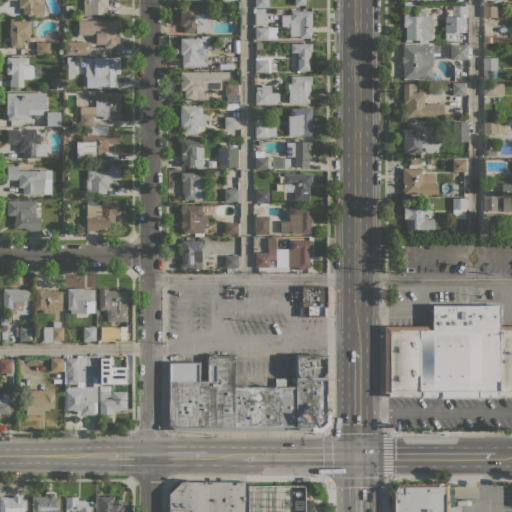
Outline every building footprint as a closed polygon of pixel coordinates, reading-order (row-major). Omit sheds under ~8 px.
[(39,0),(39,3),(43,3),(43,14),(22,14),(22,8),(18,8),(18,0),(39,0)] [(107,0),(107,14),(83,14),(83,0),(107,0)] [(180,5),(209,5),(209,32),(183,32),(183,26),(180,26),(180,5)] [(465,17),(452,17),(452,15),(442,15),(442,5),(452,5),(452,6),(465,6),(465,17)] [(482,6),(496,5),(496,17),(482,17),(482,6)] [(254,12),(256,12),(256,9),(264,9),(264,12),(265,12),(265,25),(254,25),(254,12)] [(311,10),(311,27),(310,27),(310,38),(299,38),(299,36),(289,36),(289,19),(290,19),(290,10),(311,10)] [(405,40),(405,27),(403,27),(403,15),(417,15),(417,11),(427,11),(427,15),(431,15),(431,20),(436,20),(436,25),(432,25),(432,40),(405,40)] [(443,16),(451,16),(451,21),(456,21),(457,42),(444,42),(443,16)] [(9,21),(30,21),(30,38),(21,38),(21,48),(10,48),(10,37),(9,37),(9,21)] [(116,21),(116,36),(115,36),(115,48),(104,48),(104,46),(102,46),(102,44),(95,44),(95,21),(116,21)] [(254,27),(276,27),(276,38),(268,38),(268,39),(254,39),(254,27)] [(180,38),(200,39),(200,37),(210,37),(210,48),(206,48),(206,59),(205,59),(205,67),(181,66),(181,54),(179,54),(180,38)] [(35,42),(49,42),(49,54),(35,54),(35,42)] [(89,54),(71,54),(71,42),(89,42),(89,54)] [(311,43),(311,52),(310,52),(310,59),(308,59),(308,70),(297,70),(297,52),(290,52),(290,43),(311,43)] [(449,45),(465,44),(466,59),(449,59),(449,45)] [(402,63),(401,63),(401,57),(402,57),(402,45),(431,45),(431,46),(442,46),(442,53),(431,53),(431,56),(424,56),(424,58),(421,58),(421,65),(430,66),(430,79),(402,78),(402,63)] [(9,87),(9,80),(10,80),(10,74),(6,74),(6,57),(27,57),(27,65),(32,65),(32,66),(41,67),(41,79),(22,78),(22,87),(9,87)] [(86,87),(86,77),(85,77),(84,58),(93,58),(93,57),(119,57),(119,74),(115,74),(115,80),(116,80),(116,87),(86,87)] [(482,57),(496,57),(496,70),(482,70),(482,57)] [(268,59),(268,72),(254,72),(254,59),(268,59)] [(67,64),(72,64),(76,70),(76,74),(73,79),(67,79),(67,64)] [(228,72),(228,81),(220,81),(220,90),(203,90),(203,93),(198,93),(198,99),(184,99),(184,97),(183,97),(183,94),(184,94),(184,90),(180,90),(180,72),(228,72)] [(311,76),(311,84),(309,84),(309,92),(308,92),(308,103),(287,103),(287,89),(287,84),(290,84),(290,76),(311,76)] [(56,89),(55,87),(53,87),(53,83),(55,83),(55,80),(61,80),(62,89),(56,89)] [(451,95),(451,82),(465,82),(465,95),(451,95)] [(402,83),(415,83),(415,90),(416,90),(416,92),(423,92),(423,104),(442,104),(442,117),(405,117),(405,103),(402,103),(402,83)] [(503,83),(503,95),(496,94),(496,96),(482,96),(482,83),(503,83)] [(224,96),(224,84),(238,84),(237,96),(224,96)] [(256,86),(261,86),(261,84),(270,84),(270,92),(278,92),(278,104),(268,104),(254,104),(254,92),(256,92),(256,86)] [(6,114),(6,93),(45,92),(45,109),(28,109),(28,115),(17,115),(17,120),(7,120),(7,114),(6,114)] [(119,92),(119,109),(119,120),(108,120),(108,119),(101,118),(101,116),(95,116),(95,114),(93,114),(93,126),(79,126),(79,107),(95,107),(95,100),(98,100),(98,92),(119,92)] [(201,105),(201,114),(205,114),(205,126),(197,126),(197,133),(183,133),(183,126),(179,126),(180,105),(201,105)] [(288,116),(290,116),(290,108),(311,108),(311,123),(310,123),(310,135),(299,135),(299,136),(288,136),(288,116)] [(237,129),(224,129),(224,117),(231,117),(232,111),(238,111),(238,117),(237,117),(237,129)] [(46,126),(46,112),(59,112),(59,126),(46,126)] [(254,119),(268,119),(268,124),(275,125),(275,136),(262,136),(262,137),(254,137),(254,119)] [(451,121),(465,121),(465,141),(451,141),(451,121)] [(402,129),(407,129),(407,122),(422,122),(422,124),(439,124),(439,143),(437,143),(437,152),(424,152),(424,147),(420,147),(420,153),(403,153),(402,129)] [(483,122),(502,122),(502,128),(500,134),(482,134),(483,122)] [(103,157),(76,157),(75,141),(81,141),(81,138),(79,138),(79,135),(81,135),(86,134),(86,127),(107,127),(107,130),(118,130),(118,135),(119,135),(119,140),(118,140),(119,143),(107,144),(107,151),(103,151),(103,157)] [(19,130),(18,134),(27,134),(27,129),(35,129),(35,135),(40,135),(40,143),(46,143),(46,156),(35,156),(35,157),(22,157),(22,151),(18,151),(18,144),(7,144),(7,130),(19,130)] [(201,139),(201,147),(202,147),(202,166),(182,166),(182,160),(180,160),(180,153),(180,138),(201,139)] [(294,141),(311,141),(311,151),(308,151),(308,167),(294,167),(294,141)] [(217,148),(237,148),(237,167),(218,167),(217,148)] [(254,157),(272,157),(284,157),(284,158),(289,158),(289,167),(284,167),(284,168),(267,168),(268,169),(254,170),(254,157)] [(452,159),(452,157),(464,157),(464,159),(465,159),(465,171),(463,171),(464,178),(453,178),(453,171),(452,171),(452,159)] [(18,166),(18,170),(38,170),(38,169),(44,169),(44,179),(51,179),(51,194),(22,194),(22,187),(17,187),(17,179),(7,179),(7,166),(18,166)] [(107,171),(107,166),(119,166),(119,179),(108,179),(108,187),(106,187),(106,194),(91,193),(91,191),(85,191),(85,179),(86,179),(86,170),(107,171)] [(421,194),(421,193),(403,194),(402,178),(402,168),(407,168),(407,169),(421,169),(421,171),(423,171),(423,174),(434,174),(434,183),(437,183),(437,194),(421,194)] [(201,172),(201,181),(201,199),(183,199),(183,193),(181,193),(181,180),(180,180),(180,172),(201,172)] [(311,174),(311,188),(308,188),(308,193),(308,199),(294,199),(294,192),(282,192),(283,174),(311,174)] [(511,184),(511,193),(501,193),(501,184),(511,184)] [(223,189),(237,189),(237,201),(224,201),(223,189)] [(254,202),(254,189),(268,189),(268,202),(254,202)] [(502,197),(511,197),(511,211),(502,211),(502,197)] [(465,198),(465,209),(465,218),(452,218),(452,198),(465,198)] [(496,210),(483,211),(482,199),(496,199),(496,210)] [(35,217),(40,217),(40,231),(28,231),(28,229),(25,229),(25,228),(13,228),(13,222),(14,222),(14,215),(6,215),(6,200),(35,200),(35,217)] [(85,231),(86,217),(97,217),(97,215),(96,215),(96,205),(101,205),(101,200),(119,200),(119,215),(114,215),(114,222),(109,222),(109,228),(101,228),(101,229),(97,229),(97,231),(85,231)] [(180,205),(201,205),(201,214),(207,214),(207,227),(204,227),(203,233),(203,236),(194,236),(194,233),(189,233),(189,234),(186,234),(186,233),(183,233),(183,231),(182,231),(182,228),(183,228),(180,228),(180,220),(182,220),(182,219),(181,219),(181,215),(182,215),(182,214),(180,214),(180,211),(179,211),(179,209),(180,209),(180,205)] [(311,206),(311,222),(310,222),(310,233),(280,233),(280,221),(288,221),(288,206),(311,206)] [(405,232),(405,219),(403,219),(403,207),(406,207),(423,207),(423,219),(433,219),(433,232),(405,232)] [(254,215),(268,215),(268,234),(254,234),(254,215)] [(224,222),(237,222),(237,234),(224,234),(224,222)] [(201,240),(201,261),(192,261),(192,268),(181,268),(181,256),(180,256),(180,240),(201,240)] [(311,240),(311,248),(310,248),(310,256),(309,256),(309,267),(275,267),(275,248),(290,248),(290,240),(311,240)] [(254,267),(255,254),(268,255),(268,267),(254,267)] [(237,255),(237,267),(224,267),(224,255),(237,255)] [(301,287),(326,287),(326,316),(306,317),(306,306),(302,306),(301,287)] [(18,288),(18,289),(30,289),(29,310),(2,310),(3,288),(18,288)] [(35,288),(43,288),(43,289),(50,289),(50,291),(61,291),(61,311),(52,311),(52,313),(42,313),(42,309),(35,309),(35,288)] [(67,309),(67,288),(83,288),(83,289),(94,289),(94,301),(95,301),(95,312),(86,312),(86,313),(70,313),(70,309),(67,309)] [(99,288),(107,288),(107,290),(116,290),(116,291),(126,291),(126,321),(107,321),(107,309),(99,309),(99,288)] [(431,326),(431,305),(498,305),(499,326),(511,326),(511,397),(479,397),(479,398),(439,399),(439,397),(420,397),(388,397),(388,392),(384,392),(383,326),(388,326),(431,326)] [(42,340),(43,327),(52,327),(52,321),(60,321),(60,327),(63,327),(63,341),(42,340)] [(18,327),(31,327),(31,340),(19,341),(18,327)] [(83,340),(83,327),(96,327),(95,341),(83,340)] [(113,327),(126,327),(126,340),(114,340),(113,327)] [(325,355),(325,423),(318,429),(171,430),(165,425),(165,418),(168,418),(168,362),(197,362),(197,381),(206,381),(206,356),(233,356),(233,387),(274,387),(274,377),(284,377),(284,387),(293,387),(293,354),(325,355)] [(76,355),(84,355),(84,356),(96,356),(96,365),(84,365),(84,384),(66,383),(66,381),(64,381),(64,371),(65,357),(76,358),(76,356),(76,355)] [(98,358),(110,357),(110,371),(98,371),(98,358)] [(50,358),(62,358),(62,371),(50,371),(50,358)] [(11,372),(0,372),(0,359),(11,359),(11,372)] [(99,385),(111,385),(111,391),(126,391),(126,410),(119,410),(119,411),(111,411),(111,414),(99,414),(99,385)] [(81,415),(81,414),(76,414),(76,411),(73,411),(73,410),(66,410),(66,405),(64,405),(64,393),(66,393),(66,388),(80,389),(80,387),(93,387),(93,389),(96,389),(96,402),(93,402),(93,415),(81,415)] [(25,398),(44,398),(44,393),(54,393),(54,399),(53,399),(53,408),(49,408),(49,410),(41,410),(41,415),(25,415),(25,398)] [(0,394),(9,394),(9,414),(0,414),(0,394)] [(179,482),(246,482),(246,511),(168,511),(168,493),(179,482)] [(390,511),(390,494),(400,484),(448,483),(448,485),(453,485),(453,505),(448,505),(448,511),(390,511)] [(31,511),(31,496),(46,496),(46,493),(55,493),(55,497),(59,497),(59,511),(31,511)] [(64,511),(64,496),(76,496),(76,499),(84,500),(84,501),(91,501),(91,511),(64,511)] [(94,511),(94,496),(110,496),(110,499),(118,499),(118,502),(123,502),(123,511),(94,511)] [(0,511),(0,497),(14,497),(14,499),(19,498),(19,499),(25,499),(25,510),(24,510),(24,511),(0,511)]
